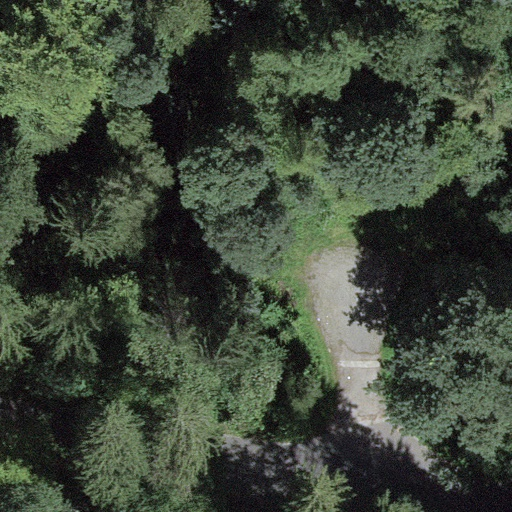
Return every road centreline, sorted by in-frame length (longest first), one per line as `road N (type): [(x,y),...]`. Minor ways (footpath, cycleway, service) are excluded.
road 1 (tertiary): [(511,500),(0,412)]
road 2 (track): [(381,277),(338,473),(276,511)]
